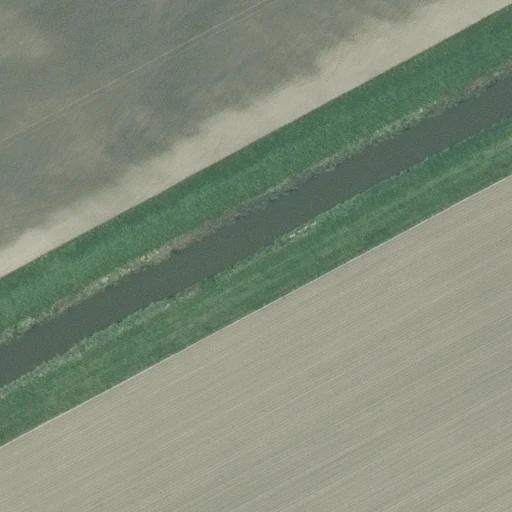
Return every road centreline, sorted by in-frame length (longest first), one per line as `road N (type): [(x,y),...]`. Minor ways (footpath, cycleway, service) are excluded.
road 1 (track): [(511,141),(0,414)]
road 2 (track): [(511,37),(0,309)]
